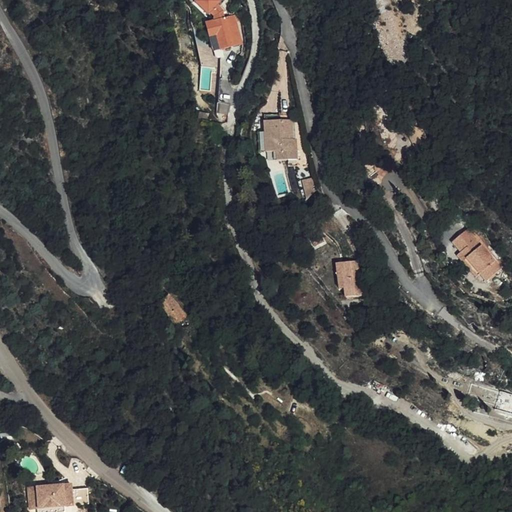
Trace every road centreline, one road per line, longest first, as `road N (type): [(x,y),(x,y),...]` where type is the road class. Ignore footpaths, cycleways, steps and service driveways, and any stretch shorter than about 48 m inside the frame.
road 1 (residential): [(0,209),(70,279),(80,285),(92,271),(76,245),(44,104),(0,8)]
road 2 (residential): [(161,511),(59,429),(0,349)]
